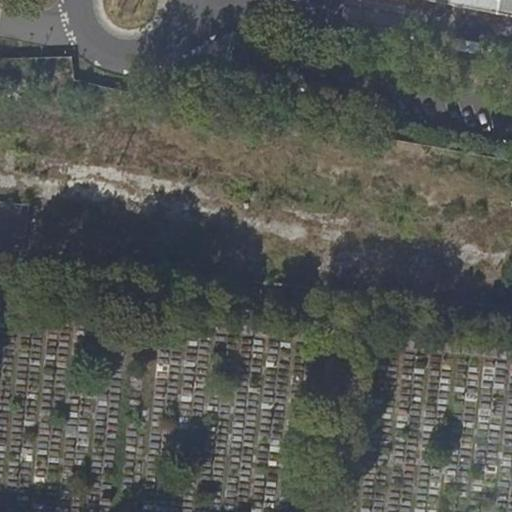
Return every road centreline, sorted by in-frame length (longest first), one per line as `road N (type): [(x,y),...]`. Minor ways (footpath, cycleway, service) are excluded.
road 1 (residential): [(511,45),(258,0)]
road 2 (residential): [(82,32),(113,57),(152,57),(184,33),(192,0)]
